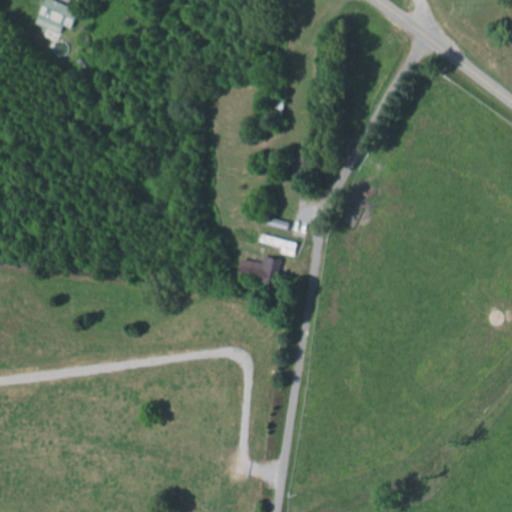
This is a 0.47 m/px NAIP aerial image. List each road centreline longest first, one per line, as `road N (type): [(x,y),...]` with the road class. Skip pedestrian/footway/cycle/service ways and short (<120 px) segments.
road 1 (residential): [(278,511),(321,225),(422,33)]
road 2 (secondary): [(511,101),(378,0)]
